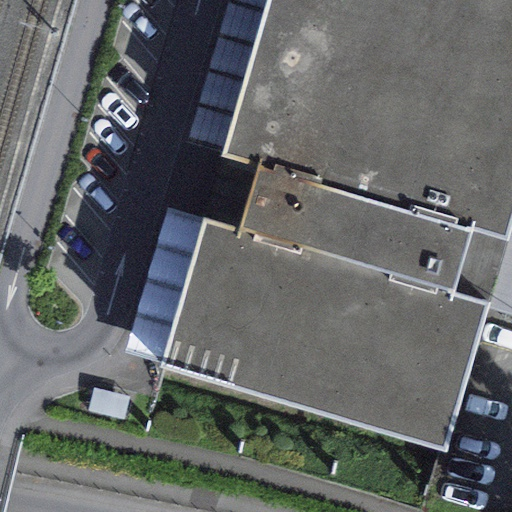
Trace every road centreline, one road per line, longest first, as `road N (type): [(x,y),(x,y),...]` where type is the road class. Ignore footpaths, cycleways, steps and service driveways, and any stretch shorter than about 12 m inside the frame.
road 1 (unclassified): [(0,393),(24,373),(82,349),(102,328),(200,0)]
road 2 (unclassified): [(97,0),(0,348)]
